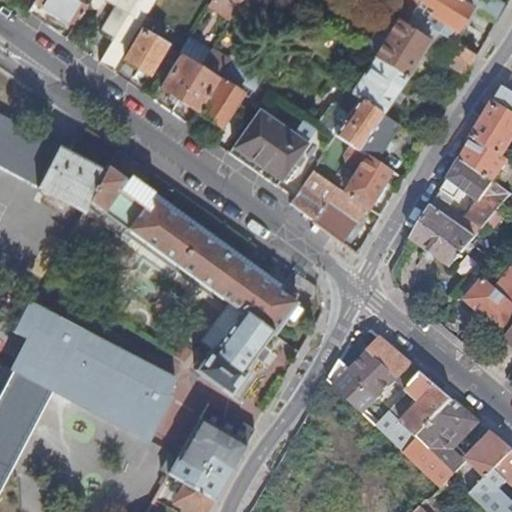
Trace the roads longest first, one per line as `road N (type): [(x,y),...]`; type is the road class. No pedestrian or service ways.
road 1 (secondary): [(0,29),(358,290)]
road 2 (residential): [(511,42),(462,111),(358,290)]
road 3 (residential): [(358,290),(229,511)]
road 4 (secondary): [(358,290),(511,421)]
